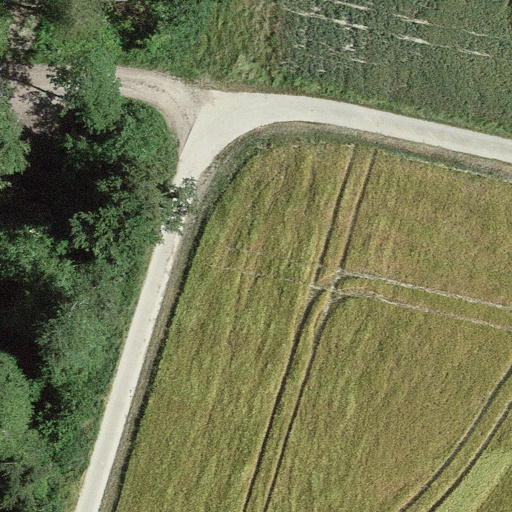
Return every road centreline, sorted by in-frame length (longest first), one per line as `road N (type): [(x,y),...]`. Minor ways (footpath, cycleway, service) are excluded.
road 1 (track): [(88,511),(188,184),(218,124),(297,106),(511,151)]
road 2 (track): [(218,124),(174,94),(116,80),(0,77)]
